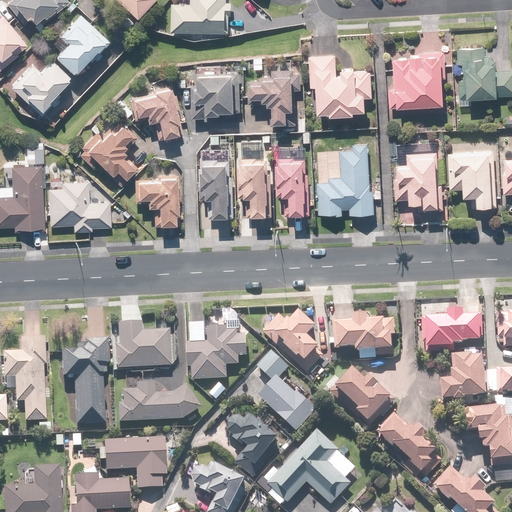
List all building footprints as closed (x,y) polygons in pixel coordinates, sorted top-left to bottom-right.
[(11,0),(9,2),(26,23),(35,16),(39,20),(47,13),(50,17),(70,0),(11,0)] [(123,0),(142,18),(159,0),(123,0)] [(175,1),(174,28),(230,30),(231,13),(234,13),(234,1),(228,1),(228,0),(192,0),(193,2),(175,1)] [(77,73),(111,39),(84,13),(62,34),(70,42),(58,54),(77,73)] [(0,18),(0,70),(0,71),(31,45),(5,14),(0,18)] [(487,45),(460,45),(460,64),(467,64),(467,76),(460,76),(460,95),(511,94),(511,68),(501,69),(501,65),(491,55),(487,55),(487,45)] [(447,100),(446,52),(413,51),(413,56),(397,56),(397,84),(393,84),(393,105),(402,104),(402,101),(447,100)] [(339,54),(312,53),(311,85),(320,85),(319,108),(335,109),(335,112),(358,113),(359,106),(371,107),(371,95),(376,96),(377,67),(362,67),(362,65),(344,64),(344,72),(339,71),(339,54)] [(54,98),(75,76),(56,58),(42,72),(35,64),(12,87),(41,115),(55,100),(54,98)] [(239,71),(222,70),(223,64),(199,64),(199,84),(195,84),(194,115),(208,115),(208,118),(217,118),(217,111),(225,111),(225,108),(238,108),(239,71)] [(274,67),(274,75),(263,74),(263,78),(250,78),(249,102),(263,102),(263,106),(272,106),(271,125),(297,125),(298,108),(299,68),(274,67)] [(183,119),(174,83),(174,82),(154,87),(155,90),(132,95),(138,118),(150,115),(150,119),(155,118),(159,135),(183,130),(180,120),(183,119)] [(86,148),(81,152),(94,165),(97,161),(120,185),(141,165),(128,152),(131,149),(127,146),(131,143),(127,140),(136,131),(122,116),(102,134),(99,130),(83,145),(86,148)] [(372,186),(371,142),(355,142),(355,148),(342,149),(343,175),(331,175),(331,180),(321,180),(322,212),(345,211),(345,206),(350,206),(350,213),(377,212),(376,186),(372,186)] [(236,148),(205,148),(204,194),(217,194),(217,202),(212,202),(211,216),(225,216),(225,213),(234,213),(236,148)] [(265,148),(242,148),(242,192),(249,192),(249,214),(265,214),(265,212),(273,212),(273,158),(265,157),(265,148)] [(496,150),(450,151),(452,187),(468,186),(469,192),(481,191),(481,204),(499,204),(496,150)] [(294,151),(279,152),(280,192),(286,192),(287,213),(297,213),(297,210),(309,209),(307,157),(295,158),(294,151)] [(409,163),(398,163),(398,197),(413,196),(413,199),(428,199),(428,204),(443,204),(442,151),(409,152),(409,163)] [(45,228),(43,164),(14,164),(15,194),(0,194),(0,224),(17,224),(17,228),(45,228)] [(181,176),(136,176),(136,199),(150,199),(150,203),(156,203),(156,223),(166,223),(166,220),(181,220),(181,176)] [(90,180),(50,180),(51,225),(74,225),(74,231),(92,231),(92,226),(112,226),(112,200),(90,201),(90,180)] [(224,308),(224,319),(237,320),(238,309),(224,308)] [(290,320),(283,313),(266,330),(308,372),(327,354),(321,348),(324,345),(313,334),(322,325),(305,308),(296,317),(294,316),(290,320)] [(455,313),(431,314),(431,344),(457,344),(457,341),(486,340),(486,316),(468,316),(468,308),(455,309),(455,313)] [(360,319),(335,319),(336,346),(360,345),(360,348),(398,347),(398,319),(374,320),(374,311),(360,311),(360,319)] [(511,311),(501,311),(501,346),(511,345),(511,311)] [(144,322),(120,322),(120,336),(117,336),(117,366),(173,366),(173,330),(144,330),(144,322)] [(191,323),(191,342),(191,366),(195,366),(195,379),(230,378),(230,363),(242,363),(242,356),(250,356),(250,334),(240,334),(240,329),(231,329),(231,325),(218,325),(218,328),(208,328),(208,323),(191,323)] [(19,351),(6,350),(6,376),(17,376),(17,401),(27,401),(26,420),(47,421),(48,338),(19,337),(19,351)] [(76,349),(62,349),(62,375),(77,376),(76,423),(106,424),(107,373),(108,373),(108,362),(111,362),(112,339),(86,338),(86,344),(77,344),(76,349)] [(292,367),(273,349),(259,364),(275,380),(262,394),(300,430),(320,409),(297,386),(294,389),(282,377),(292,367)] [(457,377),(447,377),(448,398),(492,397),(490,352),(457,353),(457,377)] [(360,365),(335,394),(374,427),(374,426),(400,397),(386,385),(387,383),(375,373),(372,376),(360,365)] [(511,367),(500,368),(500,392),(511,392),(511,367)] [(229,388),(223,381),(210,394),(217,400),(229,388)] [(139,389),(124,389),(124,403),(119,402),(118,421),(182,419),(203,406),(189,383),(176,391),(155,391),(155,382),(139,382),(139,389)] [(0,419),(9,419),(8,395),(0,394),(0,419)] [(507,405),(473,407),(474,429),(485,428),(486,443),(495,443),(497,464),(511,463),(511,416),(508,417),(507,405)] [(249,447),(238,460),(256,476),(287,439),(254,411),(250,417),(246,414),(237,414),(232,420),(229,424),(231,430),(236,433),(233,436),(249,447)] [(414,427),(398,411),(380,430),(397,446),(399,443),(414,457),(406,465),(419,477),(425,470),(429,475),(445,458),(438,452),(442,448),(431,437),(432,437),(433,433),(430,429),(426,425),(422,425),(418,422),(414,427)] [(359,467),(320,430),(265,488),(281,502),(285,498),(290,503),(311,481),(335,504),(355,483),(349,478),(359,467)] [(83,433),(74,433),(74,446),(83,446),(83,433)] [(170,438),(108,438),(106,468),(140,470),(140,487),(164,488),(165,476),(168,476),(170,438)] [(218,495),(209,511),(236,511),(252,480),(214,462),(212,467),(206,464),(198,466),(194,475),(197,481),(205,485),(204,489),(218,495)] [(38,484),(7,484),(7,511),(63,511),(64,464),(38,464),(38,484)] [(469,480),(453,465),(433,486),(450,502),(455,497),(462,503),(453,511),(499,511),(496,508),(501,503),(487,490),(489,488),(474,474),(469,480)] [(100,475),(75,474),(73,511),(97,511),(98,508),(133,509),(134,479),(99,478),(100,475)]
